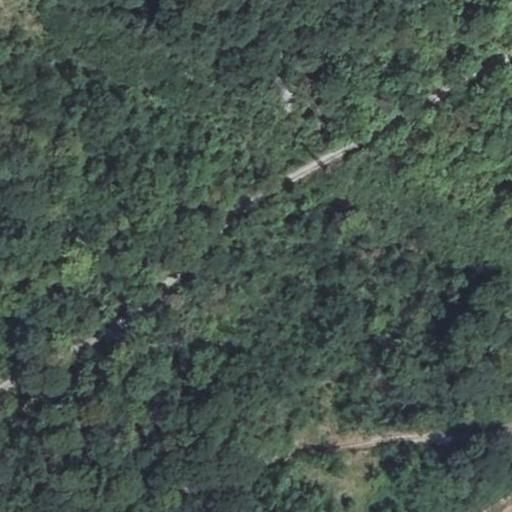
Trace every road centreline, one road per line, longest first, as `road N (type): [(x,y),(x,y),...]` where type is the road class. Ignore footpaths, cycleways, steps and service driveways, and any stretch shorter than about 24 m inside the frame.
road 1 (track): [(511,54),(279,182),(239,210),(124,324),(0,392)]
road 2 (track): [(0,507),(327,448),(511,429)]
